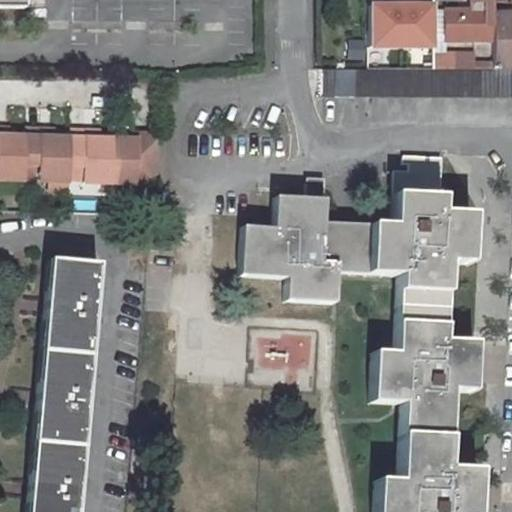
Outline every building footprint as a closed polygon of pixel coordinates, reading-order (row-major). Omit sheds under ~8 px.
[(0,0),(0,7),(21,8),(20,0),(0,0)] [(491,47),(491,17),(490,0),(467,0),(468,15),(443,15),(443,46),(491,47)] [(380,32),(365,32),(365,50),(398,50),(398,8),(381,8),(380,32)] [(380,32),(381,8),(365,8),(365,32),(380,32)] [(415,8),(398,8),(398,50),(430,50),(430,32),(415,32),(415,8)] [(415,8),(415,32),(430,32),(430,8),(415,8)] [(491,17),(491,47),(491,71),(511,71),(511,65),(511,66),(510,18),(491,17)] [(430,70),(455,70),(455,58),(431,58),(430,70)] [(471,58),(455,58),(455,70),(471,71),(471,58)] [(40,133),(24,132),(23,140),(22,181),(36,182),(36,184),(48,185),(66,185),(66,183),(68,141),(52,141),(39,140),(40,133)] [(84,134),(68,134),(68,141),(66,183),(81,183),(81,186),(112,187),(113,143),(97,142),(84,142),(84,134)] [(97,135),(84,134),(84,142),(97,142),(97,135)] [(22,181),(23,140),(7,139),(0,138),(0,182),(22,184),(22,181)] [(155,188),(161,139),(136,138),(136,144),(124,143),(113,143),(112,187),(155,188)] [(284,278),(282,302),(330,303),(332,271),(395,274),(391,353),(371,352),(369,400),(400,402),(396,481),(374,481),(372,511),(473,511),(476,471),(445,469),(449,391),(471,392),(473,343),(443,341),(446,263),(466,263),(469,217),(441,215),(444,159),(404,157),(404,165),(411,165),(410,172),(391,171),(387,228),(319,225),(321,185),(303,185),(302,200),(271,198),(270,233),(238,231),(236,277),(284,278)] [(66,185),(48,185),(48,195),(66,195),(66,185)] [(46,264),(23,511),(71,511),(95,270),(46,264)]
